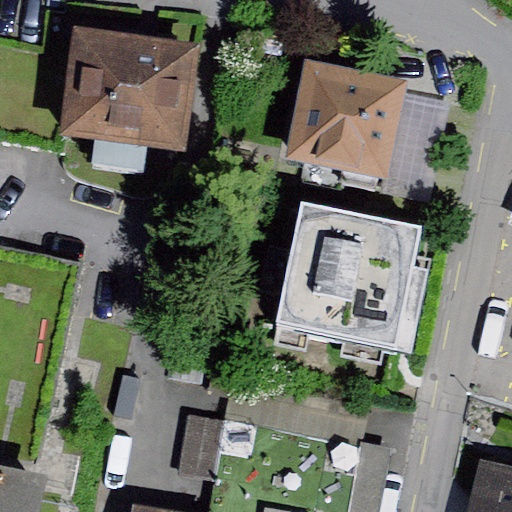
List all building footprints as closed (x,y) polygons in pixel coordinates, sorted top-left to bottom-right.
[(199,38),(83,22),(78,56),(68,126),(101,130),(109,143),(134,145),(146,138),(185,143),(199,38)] [(282,56),(288,29),(263,24),(258,51),(282,56)] [(406,76),(308,56),(289,150),(387,169),(406,76)] [(449,102),(408,94),(388,191),(429,200),(449,102)] [(424,219),(303,196),(278,324),(412,350),(429,260),(416,257),(424,219)] [(234,380),(226,419),(364,446),(371,407),(234,380)] [(215,481),(226,419),(190,412),(179,474),(215,481)] [(376,511),(389,450),(364,446),(226,419),(215,481),(208,511),(211,511),(376,511)] [(0,511),(39,511),(48,471),(0,461),(0,511)] [(511,511),(511,485),(480,478),(472,511),(511,511)] [(211,511),(208,511),(134,499),(132,511),(211,511)]
